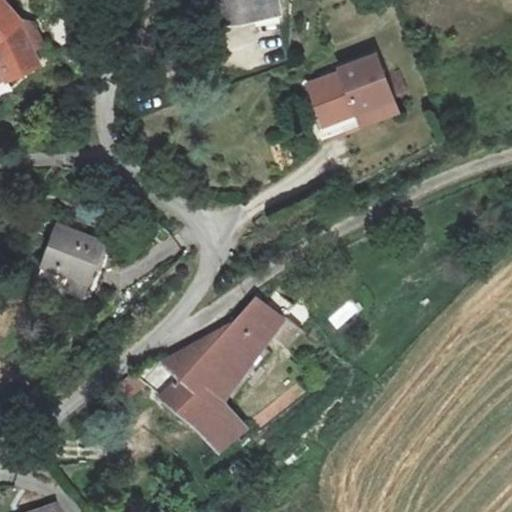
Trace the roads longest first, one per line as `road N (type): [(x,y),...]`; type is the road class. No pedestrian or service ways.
road 1 (residential): [(117,0),(104,137),(116,159),(192,206),(211,242),(193,295),(162,333)]
road 2 (residential): [(511,156),(393,200),(162,333)]
road 3 (residential): [(0,452),(162,333)]
